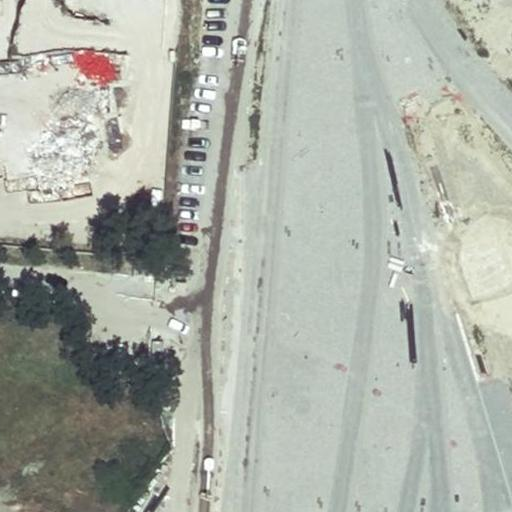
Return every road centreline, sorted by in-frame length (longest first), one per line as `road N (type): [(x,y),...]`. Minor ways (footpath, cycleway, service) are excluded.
road 1 (unknown): [(156,0),(160,128),(147,158),(105,198),(68,211),(0,203)]
road 2 (unknown): [(423,312),(454,239),(472,119),(511,2)]
road 3 (unknown): [(423,312),(272,511)]
road 4 (unknown): [(260,221),(280,174),(302,67),(341,0)]
road 5 (unknown): [(260,221),(423,312)]
road 6 (residential): [(0,277),(164,292)]
road 7 (unknown): [(164,292),(219,269),(260,221)]
